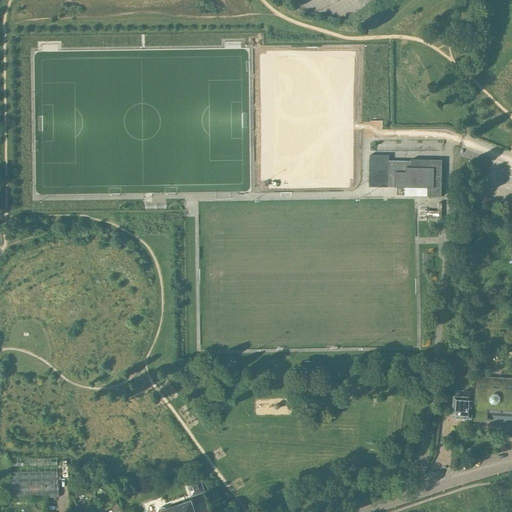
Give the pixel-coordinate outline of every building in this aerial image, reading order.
[(428,188),(428,196),(442,196),(442,160),(412,159),(412,161),(389,161),(390,155),(370,155),(369,187),(390,187),(428,188)] [(427,211),(427,217),(442,217),(442,202),(438,202),(438,211),(427,211)] [(511,378),(477,376),(474,417),(474,420),(488,421),(488,420),(511,421),(511,378)] [(474,399),(470,399),(471,396),(455,395),(454,414),(456,417),(473,418),(474,399)] [(204,492),(199,478),(186,482),(191,496),(204,492)] [(58,497),(58,484),(9,486),(9,499),(58,497)] [(158,508),(156,511),(193,511),(190,501),(167,509),(163,507),(158,508)]
